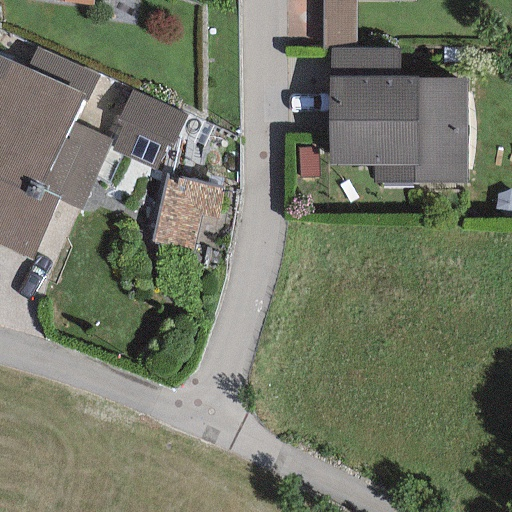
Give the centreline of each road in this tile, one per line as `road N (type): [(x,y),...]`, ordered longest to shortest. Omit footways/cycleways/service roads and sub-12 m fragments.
road 1 (residential): [(208,434),(260,230),(268,0)]
road 2 (residential): [(208,434),(99,380),(0,351)]
road 3 (residential): [(393,511),(208,434)]
